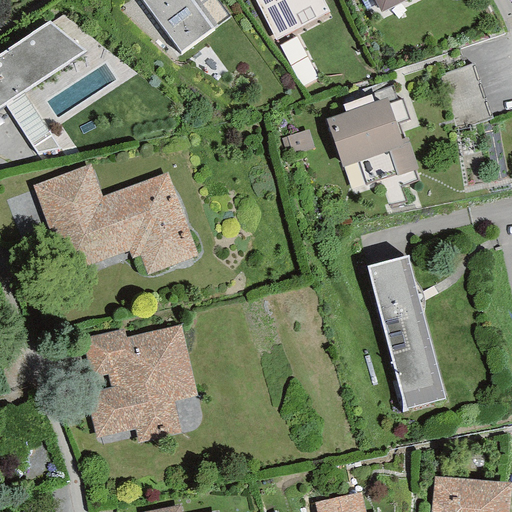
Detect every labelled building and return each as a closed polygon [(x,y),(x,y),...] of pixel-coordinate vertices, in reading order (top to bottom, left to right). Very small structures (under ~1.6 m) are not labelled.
[(141,0),(180,52),(218,26),(197,0),(141,0)] [(254,0),(275,41),(331,11),(324,0),(254,0)] [(373,0),(380,13),(405,0),(373,0)] [(0,53),(0,107),(86,51),(49,21),(0,53)] [(491,118),(473,64),(439,76),(457,129),(491,118)] [(325,119),(342,167),(359,162),(366,185),(396,176),(417,168),(406,138),(403,139),(398,123),(408,120),(402,100),(396,102),(391,88),(372,94),(375,102),(325,119)] [(197,256),(167,173),(102,196),(90,164),(31,185),(62,272),(129,248),(132,256),(140,253),(147,274),(197,256)] [(408,256),(366,266),(403,409),(444,399),(408,256)] [(197,397),(180,326),(125,338),(123,331),(82,340),(94,389),(84,392),(95,439),(133,430),(137,445),(182,434),(174,402),(197,397)] [(434,477),(430,511),(508,511),(511,483),(434,477)] [(364,511),(360,492),(313,503),(315,511),(364,511)]
